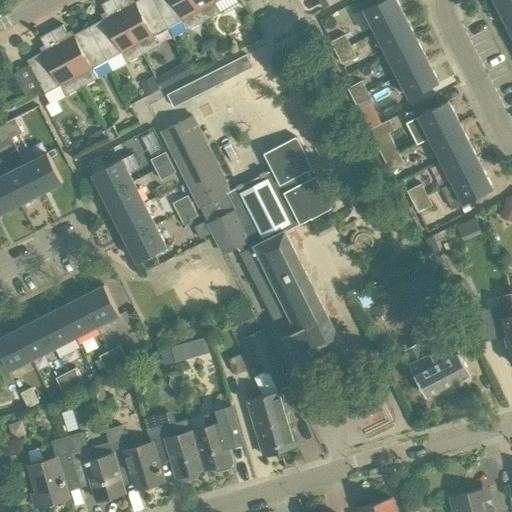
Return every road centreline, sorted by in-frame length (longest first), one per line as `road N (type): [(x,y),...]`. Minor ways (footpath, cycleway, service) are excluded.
road 1 (unclassified): [(203,511),(348,462),(511,423)]
road 2 (residential): [(511,144),(443,0)]
